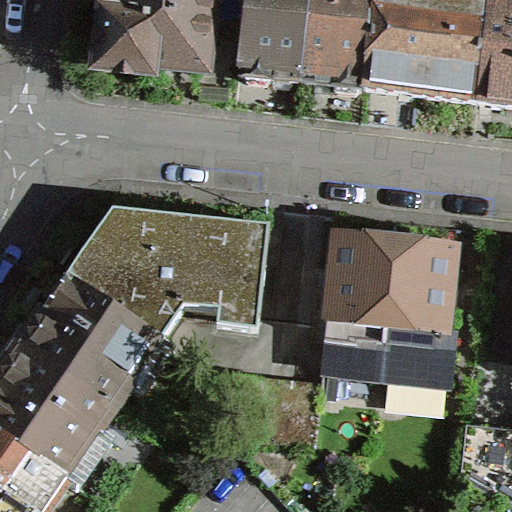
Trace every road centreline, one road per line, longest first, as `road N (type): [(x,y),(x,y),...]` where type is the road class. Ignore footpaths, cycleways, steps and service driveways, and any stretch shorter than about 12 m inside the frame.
road 1 (residential): [(35,140),(511,186)]
road 2 (residential): [(50,0),(35,140)]
